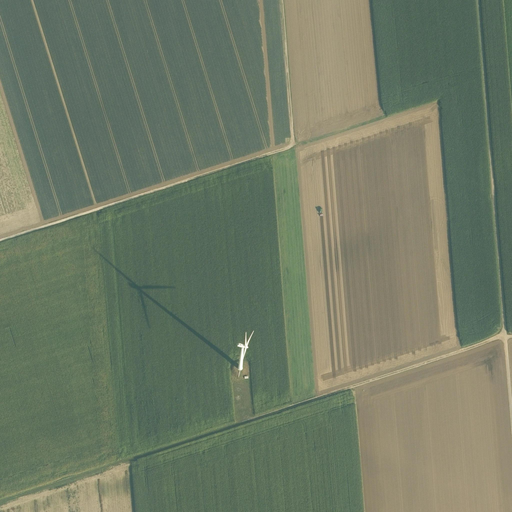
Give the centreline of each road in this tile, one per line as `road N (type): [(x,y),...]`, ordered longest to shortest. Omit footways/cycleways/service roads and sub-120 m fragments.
road 1 (track): [(0,502),(505,336)]
road 2 (track): [(281,0),(293,145),(0,240)]
road 3 (track): [(511,421),(478,0)]
